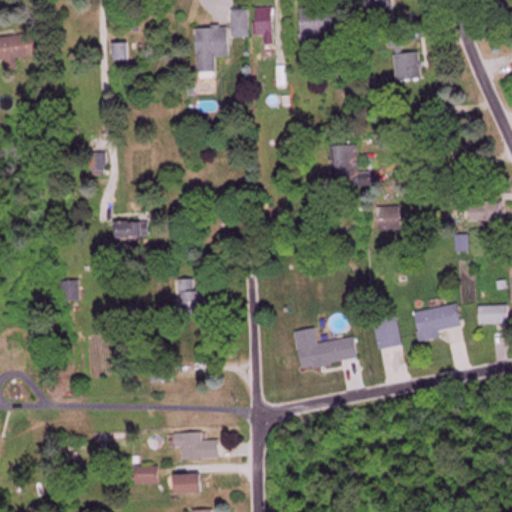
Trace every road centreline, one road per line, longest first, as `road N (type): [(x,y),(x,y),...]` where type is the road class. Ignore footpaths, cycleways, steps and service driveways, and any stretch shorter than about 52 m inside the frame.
road 1 (residential): [(271,423),(295,407),(511,364)]
road 2 (residential): [(511,139),(446,0)]
